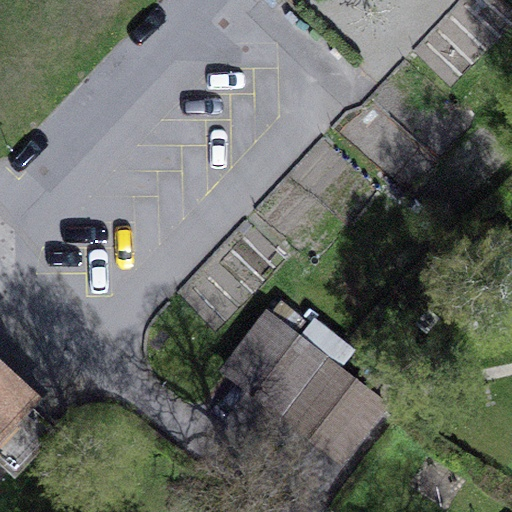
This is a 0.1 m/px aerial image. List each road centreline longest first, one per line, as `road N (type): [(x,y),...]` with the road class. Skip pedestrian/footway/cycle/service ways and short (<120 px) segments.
road 1 (residential): [(0,261),(280,511)]
road 2 (residential): [(228,0),(0,249)]
